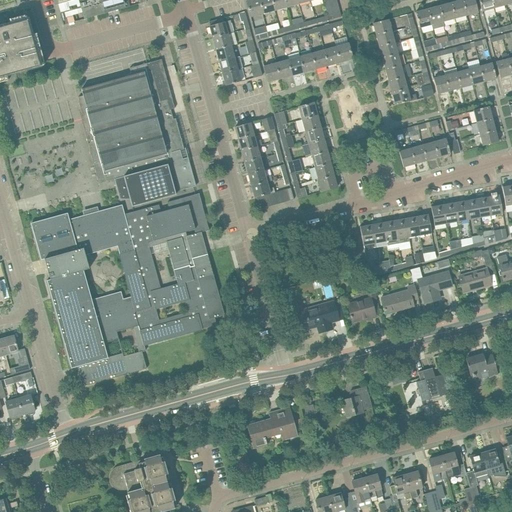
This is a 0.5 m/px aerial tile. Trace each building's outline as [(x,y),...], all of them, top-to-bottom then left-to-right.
[(81,8),(78,0),(55,0),(63,25),(64,25),(68,23),(65,12),(81,8)] [(78,0),(81,8),(84,19),(105,13),(103,7),(102,2),(101,0),(78,0)] [(103,7),(105,13),(125,8),(124,2),(123,0),(101,0),(102,2),(103,7)] [(250,17),(262,14),(258,0),(251,0),(246,1),(250,17)] [(258,0),(262,14),(274,11),(271,0),(258,0)] [(271,0),(274,11),(286,7),(284,0),(271,0)] [(323,0),(326,9),(338,6),(336,0),(323,0)] [(462,0),(450,3),(454,19),(466,16),(462,0)] [(474,0),(462,0),(466,16),(478,12),(474,0)] [(491,0),(478,0),(482,11),(494,8),(491,0)] [(503,0),(491,0),(494,8),(505,5),(503,0)] [(450,3),(439,6),(443,22),(454,19),(450,3)] [(326,9),(327,14),(339,11),(338,6),(326,9)] [(432,29),(444,26),(443,22),(439,6),(427,9),(431,25),(432,29)] [(427,9),(415,12),(419,28),(431,25),(427,9)] [(327,14),(327,16),(329,20),(341,17),(339,11),(327,14)] [(242,22),(244,29),(249,28),(245,12),(234,15),(236,21),(240,20),(241,22),(242,22)] [(414,25),(411,13),(407,15),(400,16),(401,22),(403,21),(405,26),(405,28),(410,27),(410,26),(414,25)] [(224,22),(223,18),(209,22),(210,26),(209,26),(212,38),(228,34),(233,32),(230,21),(224,22)] [(266,26),(269,37),(281,33),(280,29),(270,32),(267,21),(266,19),(263,20),(265,26),(266,26)] [(0,77),(40,66),(27,20),(0,27),(0,77)] [(373,24),(376,35),(391,31),(388,20),(373,24)] [(342,21),(330,24),(331,28),(332,33),(340,31),(339,26),(343,25),(342,21)] [(410,27),(413,38),(418,36),(414,25),(410,26),(410,27)] [(254,30),(256,40),(269,37),(266,26),(265,26),(254,30)] [(376,35),(379,47),(394,43),(391,31),(376,35)] [(212,38),(215,50),(231,45),(228,34),(212,38)] [(295,38),(294,34),(282,37),(284,46),(285,48),(297,45),(295,38)] [(502,35),(489,38),(490,43),(491,46),(497,44),(496,41),(503,39),(502,35)] [(412,51),(416,50),(416,49),(421,48),(418,36),(413,38),(408,40),(412,51)] [(436,44),(437,49),(449,46),(447,37),(446,36),(435,39),(436,44)] [(447,37),(449,46),(461,43),(460,38),(452,40),(451,36),(447,37)] [(284,46),(282,37),(269,40),(271,45),(279,43),(280,47),(284,46)] [(247,54),(251,53),(255,51),(252,39),(248,41),(244,42),(247,54)] [(379,47),(382,59),(397,54),(394,43),(379,47)] [(348,44),(336,47),(340,63),(352,59),(348,44)] [(215,50),(219,61),(234,57),(231,45),(215,50)] [(336,47),(324,50),(328,66),(340,63),(336,47)] [(439,51),(440,56),(441,60),(452,57),(451,53),(452,53),(450,48),(439,51)] [(324,50),(312,53),(316,69),(328,66),(324,50)] [(312,53),(300,57),(304,73),(316,69),(312,53)] [(382,59),(385,70),(400,66),(397,54),(382,59)] [(496,62),(500,78),(511,75),(508,59),(506,54),(501,55),(503,60),(496,62)] [(219,61),(222,73),(238,69),(243,68),(240,57),(235,58),(234,57),(219,61)] [(300,57),(288,60),(292,76),(304,73),(300,57)] [(166,78),(161,59),(129,68),(131,75),(81,89),(83,96),(78,97),(79,102),(81,112),(79,113),(94,164),(99,183),(114,179),(120,200),(129,199),(132,207),(176,195),(175,192),(196,186),(185,148),(184,148),(185,149),(184,149),(175,119),(173,119),(170,110),(174,109),(171,98),(166,78)] [(288,60),(276,63),(280,79),(292,76),(288,60)] [(419,61),(422,73),(427,71),(424,60),(419,61)] [(250,66),(254,78),(262,76),(259,63),(254,65),(250,66)] [(276,63),(264,67),(268,82),(280,79),(276,63)] [(480,66),(484,82),(496,79),(492,63),(480,66)] [(457,72),(461,88),(473,85),(468,69),(467,65),(462,66),(463,71),(457,72)] [(385,70),(388,82),(403,78),(400,66),(385,70)] [(468,69),(473,85),(484,82),(480,66),(468,69)] [(445,76),(449,91),(461,88),(457,72),(456,68),(444,71),(445,76)] [(222,73),(225,86),(241,82),(238,69),(222,73)] [(422,73),(426,84),(430,83),(427,71),(422,73)] [(433,79),(437,94),(449,91),(445,76),(433,79)] [(388,82),(392,93),(406,89),(403,78),(388,82)] [(406,89),(392,93),(395,105),(417,99),(415,94),(408,96),(406,89)] [(298,107),(301,119),(317,115),(314,103),(298,107)] [(473,111),(476,123),(492,118),(488,107),(473,111)] [(301,119),(305,132),(320,127),(317,115),(301,119)] [(265,132),(267,131),(274,129),(271,117),(262,120),(265,132)] [(476,123),(479,134),(495,130),(492,118),(476,123)] [(450,121),(446,122),(448,130),(452,129),(452,128),(457,127),(455,121),(450,122),(450,121)] [(235,127),(238,139),(254,135),(253,135),(255,134),(252,122),(235,127)] [(278,126),(281,138),(285,137),(290,135),(290,133),(284,134),(283,129),(286,128),(285,124),(282,125),(278,126)] [(406,133),(407,133),(409,140),(413,139),(411,132),(418,130),(417,125),(405,129),(406,133)] [(305,132),(308,144),(324,139),(320,127),(305,132)] [(270,143),(273,142),(277,141),(274,129),(267,131),(270,143)] [(479,134),(482,146),(498,142),(495,130),(479,134)] [(238,139),(241,151),(257,147),(262,145),(260,140),(255,141),(254,135),(238,139)] [(308,144),(311,155),(327,151),(324,139),(308,144)] [(446,139),(434,142),(438,157),(450,154),(446,139)] [(455,140),(451,141),(450,141),(453,154),(460,152),(457,140),(455,140)] [(434,142),(422,145),(427,161),(438,157),(434,142)] [(422,145),(411,149),(415,164),(427,161),(422,145)] [(241,151),(244,162),(260,158),(257,147),(241,151)] [(411,149),(399,152),(403,167),(415,164),(411,149)] [(311,155),(315,168),(330,163),(327,151),(311,155)] [(244,162),(248,174),(263,170),(260,158),(244,162)] [(315,168),(318,180),(334,175),(330,163),(315,168)] [(248,174),(251,185),(271,180),(270,176),(265,177),(263,170),(248,174)] [(318,180),(321,192),(337,187),(334,175),(318,180)] [(272,181),(271,180),(251,185),(254,198),(256,198),(263,196),(269,194),(274,192),(275,192),(273,187),(268,189),(267,182),(272,181)] [(294,186),(297,198),(307,196),(305,188),(300,189),(298,185),(294,186)] [(511,185),(502,187),(505,206),(511,204),(511,185)] [(287,189),(280,191),(284,202),(290,201),(287,189)] [(280,191),(275,192),(274,192),(278,204),(284,202),(280,191)] [(274,192),(269,194),(272,206),(278,204),(274,192)] [(199,194),(186,197),(192,220),(205,216),(199,194)] [(269,194),(263,196),(266,207),(272,206),(269,194)] [(499,195),(487,197),(490,216),(502,214),(499,195)] [(263,196),(256,198),(260,209),(266,207),(263,196)] [(159,205),(133,212),(128,213),(124,214),(122,205),(118,206),(105,210),(84,216),(69,220),(67,213),(46,219),(31,223),(41,260),(44,259),(44,261),(45,261),(47,269),(48,273),(50,280),(47,281),(51,299),(71,368),(77,367),(78,371),(83,386),(128,374),(146,369),(145,362),(142,352),(146,351),(145,346),(164,340),(168,339),(202,330),(202,329),(216,325),(214,318),(224,315),(213,275),(207,255),(201,232),(186,236),(185,232),(195,229),(192,220),(186,197),(183,198),(167,203),(169,210),(161,212),(159,205)] [(487,197),(475,199),(478,218),(490,216),(487,197)] [(475,199),(464,201),(467,220),(478,218),(475,199)] [(464,201),(453,203),(456,222),(457,222),(458,224),(461,224),(461,221),(467,220),(464,201)] [(445,224),(446,224),(447,226),(450,226),(450,223),(456,222),(453,203),(442,205),(445,224)] [(434,226),(445,224),(442,205),(431,207),(434,226)] [(428,215),(415,217),(418,236),(420,235),(420,238),(424,237),(424,235),(431,233),(428,215)] [(415,217),(404,219),(408,242),(409,242),(409,237),(418,236),(415,217)] [(404,219),(394,221),(398,244),(408,242),(404,219)] [(394,221),(383,223),(386,242),(387,246),(398,244),(394,221)] [(383,223),(372,225),(375,244),(386,242),(383,223)] [(372,225),(360,227),(364,252),(369,251),(368,248),(376,247),(375,244),(372,225)] [(499,236),(494,238),(495,242),(507,239),(505,232),(498,234),(499,236)] [(492,238),(483,241),(484,245),(495,242),(494,238),(494,233),(490,234),(492,238)] [(483,255),(484,261),(490,259),(488,250),(481,251),(481,250),(471,252),(472,258),(483,255)] [(435,252),(423,254),(423,255),(424,262),(436,258),(435,252)] [(421,253),(414,255),(417,263),(423,261),(421,253)] [(497,257),(501,272),(504,281),(511,278),(511,261),(508,262),(506,255),(497,257)] [(405,262),(402,263),(403,268),(407,267),(414,265),(412,260),(411,256),(404,258),(405,262)] [(389,262),(389,264),(390,264),(390,265),(390,267),(392,271),(396,270),(403,268),(402,263),(394,265),(393,261),(389,262)] [(370,278),(380,275),(379,270),(379,268),(378,265),(368,268),(370,278)] [(390,267),(390,265),(379,268),(379,270),(380,275),(392,271),(390,267)] [(418,280),(422,294),(424,303),(440,299),(437,289),(451,285),(447,271),(422,279),(419,267),(409,270),(413,282),(418,280)] [(458,277),(460,283),(463,293),(491,285),(486,268),(458,277)] [(384,308),(383,308),(384,310),(385,310),(386,314),(413,306),(412,301),(418,299),(415,289),(414,285),(407,287),(408,290),(395,294),(395,296),(382,300),(384,308)] [(350,313),(349,313),(350,318),(351,318),(352,322),(367,318),(367,319),(375,317),(375,314),(380,313),(374,290),(368,292),(369,298),(347,304),(350,313)] [(296,312),(296,315),(301,331),(317,327),(319,333),(333,329),(331,323),(339,320),(333,302),(296,312)] [(14,336),(1,339),(6,355),(18,352),(14,336)] [(19,367),(9,370),(11,375),(30,370),(25,350),(19,351),(23,366),(19,367)] [(465,359),(472,382),(482,379),(481,379),(489,377),(498,374),(492,354),(484,357),(483,354),(465,359)] [(422,371),(423,375),(419,377),(420,381),(416,382),(418,390),(416,390),(417,394),(419,393),(421,401),(430,399),(430,397),(439,394),(439,396),(448,393),(446,386),(449,385),(447,381),(445,382),(443,374),(434,377),(432,368),(422,371)] [(30,372),(24,374),(12,378),(13,383),(26,380),(32,378),(30,372)] [(372,408),(366,387),(353,390),(355,397),(341,401),(346,418),(363,413),(362,410),(372,408)] [(10,417),(11,419),(13,420),(16,419),(17,417),(17,415),(22,414),(17,395),(11,397),(12,400),(6,402),(7,407),(10,417)] [(17,395),(22,414),(27,412),(27,414),(29,415),(33,414),(34,412),(34,410),(33,405),(34,405),(33,403),(36,402),(33,395),(30,396),(30,395),(18,399),(17,395)] [(316,418),(312,405),(305,407),(309,420),(316,418)] [(265,439),(282,434),(284,439),(296,435),(293,425),(301,423),(300,419),(292,421),(288,408),(270,413),(271,419),(248,426),(254,447),(267,444),(265,439)] [(186,442),(188,450),(217,442),(215,435),(186,442)] [(482,453),(488,474),(488,476),(493,475),(494,476),(506,476),(502,463),(499,464),(494,449),(482,453)] [(453,452),(441,456),(445,472),(447,478),(453,476),(453,477),(460,475),(457,465),(456,462),(453,452)] [(482,453),(470,456),(474,470),(476,477),(488,474),(482,453)] [(121,490),(127,488),(128,492),(127,492),(129,500),(127,500),(129,511),(162,511),(174,509),(172,501),(175,500),(171,488),(169,489),(165,475),(167,474),(164,461),(161,462),(159,455),(143,459),(144,461),(137,463),(136,462),(115,468),(111,472),(109,478),(111,484),(115,488),(121,490)] [(441,456),(428,459),(431,469),(434,481),(447,478),(445,472),(441,456)] [(417,471),(404,475),(411,498),(417,497),(416,490),(422,489),(417,471)] [(377,474),(364,478),(369,498),(369,499),(376,497),(376,499),(383,497),(379,484),(377,474)] [(389,496),(390,498),(394,511),(400,511),(399,508),(396,495),(403,493),(405,500),(411,498),(404,475),(392,478),(394,485),(389,486),(392,495),(389,496)] [(352,481),(354,491),(358,504),(363,502),(363,500),(369,498),(364,478),(361,479),(360,477),(352,479),(352,481)] [(476,486),(470,487),(474,500),(480,499),(476,486)] [(467,502),(474,500),(469,487),(464,489),(466,498),(458,500),(460,505),(467,502)] [(430,493),(436,511),(441,510),(436,491),(430,493)] [(340,493),(327,496),(331,511),(338,511),(339,511),(345,510),(343,502),(340,493)] [(424,494),(428,511),(433,511),(436,511),(430,493),(424,494)] [(263,495),(264,497),(254,500),(256,506),(269,502),(272,501),(271,494),(263,495)] [(318,511),(331,511),(327,496),(315,500),(318,511)] [(0,499),(0,510),(8,509),(18,506),(16,501),(7,504),(5,498),(0,499)] [(387,511),(394,511),(390,498),(384,500),(387,511)] [(476,511),(474,500),(467,502),(469,511),(476,511)]
